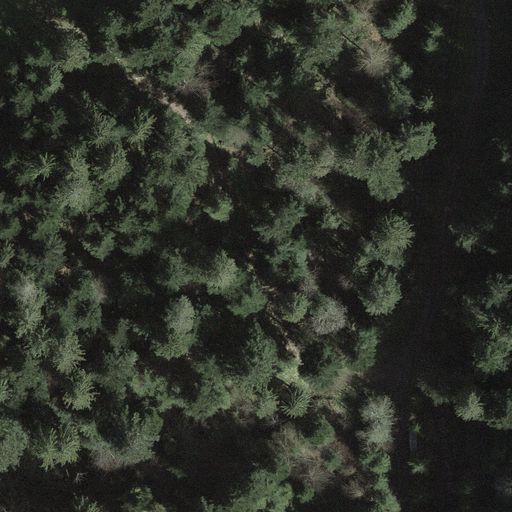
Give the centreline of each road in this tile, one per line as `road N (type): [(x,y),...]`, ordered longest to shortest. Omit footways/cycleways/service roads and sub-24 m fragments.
road 1 (track): [(401,367),(346,378),(318,368),(300,347),(214,160),(162,92),(98,39),(25,0)]
road 2 (track): [(409,511),(396,399),(433,288),(482,64),(477,0)]
